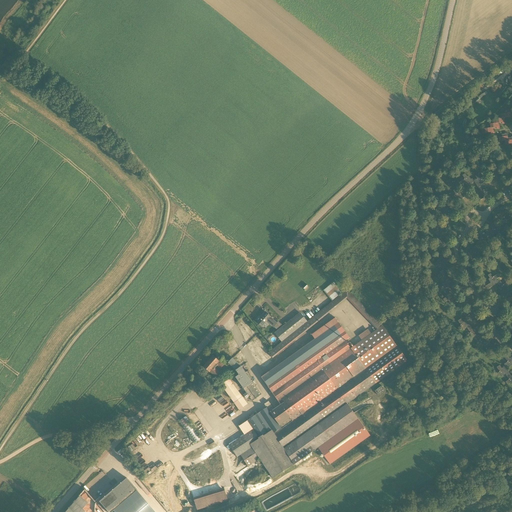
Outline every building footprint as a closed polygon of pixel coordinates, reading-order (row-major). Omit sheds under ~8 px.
[(501,114),(502,118),(505,118),(511,117),(510,110),(507,110),(507,111),(504,111),(504,114),(501,114)] [(460,182),(462,185),(465,183),(466,185),(466,186),(467,188),(470,186),(469,185),(474,182),(473,180),(472,179),(471,179),(469,176),(467,177),(465,174),(462,175),(464,179),(460,182)] [(473,180),(474,182),(478,188),(481,186),(481,185),(484,182),(484,181),(487,179),(485,176),(481,178),(479,174),(475,176),(477,179),(476,180),(475,179),(473,180)] [(452,182),(448,184),(450,188),(453,186),(454,187),(453,188),(454,190),(456,189),(462,185),(460,182),(459,182),(457,178),(455,179),(453,176),(450,178),(452,182)] [(489,191),(488,188),(484,190),(481,186),(478,188),(480,191),(478,192),(477,192),(475,193),(477,196),(478,195),(481,200),(484,198),(483,197),(487,194),(486,193),(489,191)] [(455,194),(451,197),(453,200),(455,199),(457,202),(459,201),(465,197),(463,194),(462,195),(459,191),(458,192),(456,189),(454,190),(453,191),(455,194)] [(444,214),(446,217),(449,215),(450,218),(452,220),(454,218),(453,217),(458,214),(456,211),(455,212),(453,208),(451,209),(449,206),(447,208),(449,211),(448,211),(444,214)] [(440,221),(446,217),(444,214),(443,215),(441,211),(440,212),(438,209),(435,211),(437,214),(436,214),(432,217),(434,221),(437,219),(438,220),(437,220),(438,223),(440,221)] [(511,217),(511,216),(511,215),(511,211),(511,212),(510,210),(505,212),(505,211),(501,214),(500,213),(497,215),(501,220),(504,218),(506,221),(511,217)] [(435,228),(432,230),(434,233),(437,231),(437,232),(440,236),(443,233),(441,230),(444,229),(446,228),(444,226),(443,226),(440,221),(438,223),(437,224),(438,225),(434,227),(435,228)] [(485,234),(487,237),(490,235),(491,237),(497,233),(495,230),(498,228),(495,222),(492,224),(492,225),(489,228),(489,229),(485,231),(486,233),(485,234)] [(437,245),(440,243),(443,247),(446,245),(444,242),(445,242),(446,242),(448,241),(447,239),(443,233),(440,236),(441,237),(437,239),(438,240),(435,242),(437,245)] [(489,239),(487,237),(485,234),(482,236),(483,237),(479,239),(480,240),(476,243),(477,245),(472,248),(473,249),(476,253),(479,251),(478,249),(480,247),(481,248),(487,245),(485,241),(489,239)] [(468,260),(471,259),(472,260),(478,256),(476,253),(473,249),(469,251),(470,252),(466,255),(467,256),(466,257),(468,260)] [(443,269),(446,267),(444,264),(448,261),(447,259),(446,260),(443,255),(440,257),(441,258),(437,260),(438,262),(435,264),(436,266),(440,265),(443,269)] [(445,281),(449,279),(447,276),(448,275),(449,276),(451,274),(450,272),(449,273),(446,267),(443,269),(443,270),(439,272),(440,274),(437,275),(439,278),(442,276),(443,277),(445,281)] [(491,274),(488,275),(490,278),(488,279),(490,283),(489,284),(492,287),(498,283),(499,282),(498,280),(497,280),(496,279),(499,277),(497,274),(493,277),(491,274)] [(449,279),(445,281),(446,282),(442,284),(443,286),(440,287),(442,290),(445,288),(446,289),(448,293),(452,291),(450,288),(452,287),(454,285),(453,283),(452,283),(449,279)] [(499,282),(498,283),(500,286),(498,287),(500,291),(499,292),(501,295),(507,291),(509,290),(508,288),(507,288),(506,287),(509,285),(507,282),(503,285),(500,281),(499,282)] [(305,291),(309,287),(305,282),(301,286),(305,291)] [(341,293),(332,283),(323,290),(332,301),(341,293)] [(485,286),(483,283),(480,285),(482,288),(480,289),(483,292),(481,293),(484,296),(489,293),(489,294),(492,293),(490,291),(489,289),(492,287),(489,284),(486,286),(485,286)] [(452,291),(448,293),(449,294),(445,296),(446,297),(443,299),(445,302),(448,300),(448,301),(451,305),(454,303),(452,299),(453,298),(454,299),(456,297),(455,295),(452,291)] [(469,309),(466,311),(468,315),(469,316),(465,318),(466,319),(467,321),(470,319),(471,320),(475,318),(476,319),(479,317),(475,311),(474,309),(472,310),(472,311),(471,312),(469,309)] [(271,317),(266,312),(262,316),(263,317),(258,323),(262,327),(267,321),(274,327),(276,329),(281,324),(278,321),(276,323),(270,318),(271,317)] [(274,333),(282,342),(307,321),(299,312),(283,326),(281,324),(276,329),(277,330),(274,333)] [(267,406),(267,407),(239,426),(244,434),(229,444),(237,457),(241,455),(248,467),(260,459),(273,478),(294,464),(295,465),(318,447),(330,464),(370,435),(347,403),(382,378),(407,360),(383,325),(376,329),(351,348),(345,340),(336,327),(340,324),(335,317),(311,334),(315,339),(261,377),(281,404),(274,409),(268,401),(264,404),(266,407),(267,406)] [(471,327),(467,321),(466,319),(464,320),(464,321),(463,322),(461,319),(458,321),(460,325),(461,326),(457,328),(459,330),(462,329),(463,330),(467,328),(467,329),(471,327)] [(471,327),(467,329),(470,333),(467,335),(469,338),(472,336),(473,338),(476,335),(477,337),(480,335),(477,330),(478,329),(477,327),(475,328),(473,330),(471,327)] [(486,343),(486,344),(490,342),(486,336),(485,334),(483,336),(483,337),(482,337),(480,335),(477,337),(480,341),(476,343),(478,346),(481,344),(482,346),(486,343)] [(495,351),(496,352),(499,350),(496,345),(497,345),(496,342),(494,343),(494,344),(491,345),(490,342),(486,344),(489,348),(489,349),(486,351),(488,354),(491,352),(491,353),(495,351)] [(277,354),(278,354),(273,349),(270,352),(268,353),(272,358),(273,358),(274,357),(277,354)] [(213,356),(209,362),(216,368),(218,365),(221,368),(224,365),(213,356)] [(241,366),(233,358),(228,363),(234,369),(232,370),(236,377),(235,377),(246,392),(243,395),(246,399),(249,397),(252,401),(261,395),(251,380),(248,376),(241,366)] [(209,362),(204,367),(216,377),(219,373),(214,369),(216,368),(209,362)] [(499,372),(496,374),(498,377),(501,375),(502,377),(505,375),(506,376),(509,373),(506,367),(505,365),(502,367),(503,368),(502,369),(500,365),(497,367),(499,372)] [(247,404),(243,398),(228,378),(220,384),(234,403),(239,410),(247,404)] [(385,390),(382,385),(375,390),(378,395),(385,390)] [(180,420),(186,429),(190,427),(184,417),(180,420)] [(127,478),(126,479),(127,480),(124,482),(101,502),(100,501),(99,502),(100,503),(101,503),(98,505),(104,511),(112,511),(114,510),(115,511),(155,511),(137,491),(127,478)] [(197,510),(228,501),(224,488),(193,498),(197,510)] [(63,511),(82,511),(84,511),(81,509),(87,502),(78,495),(63,511)]
